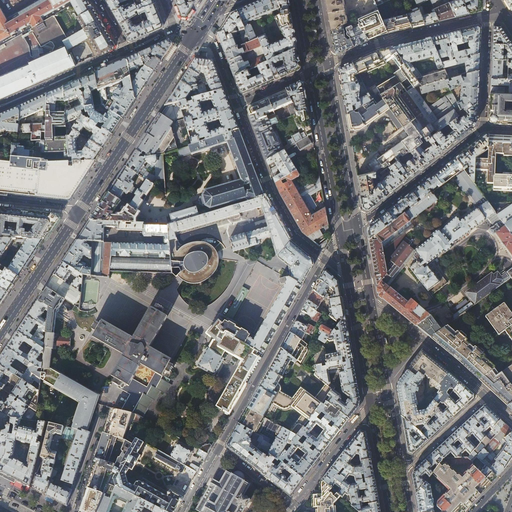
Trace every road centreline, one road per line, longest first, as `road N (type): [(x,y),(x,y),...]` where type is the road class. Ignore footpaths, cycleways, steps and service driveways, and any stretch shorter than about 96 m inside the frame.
road 1 (residential): [(326,260),(218,447)]
road 2 (secondary): [(195,34),(77,213)]
road 3 (residential): [(235,103),(295,236),(326,260)]
road 4 (secondary): [(310,71),(340,235)]
road 5 (residential): [(327,62),(487,16)]
road 6 (secondary): [(356,224),(327,62)]
road 7 (residential): [(356,224),(483,127)]
road 8 (residential): [(370,298),(485,396)]
road 9 (secondary): [(0,109),(128,52)]
road 10 (secondary): [(77,213),(0,330)]
road 11 (residential): [(292,504),(370,404)]
